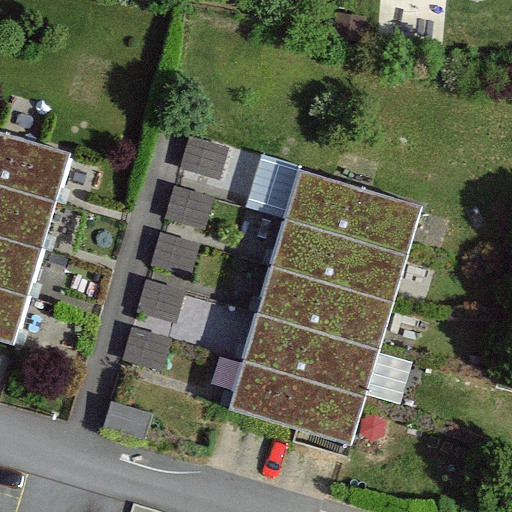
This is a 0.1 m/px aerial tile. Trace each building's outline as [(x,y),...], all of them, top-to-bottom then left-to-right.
[(0,136),(0,187),(54,203),(68,157),(0,136)] [(302,173),(288,220),(405,255),(419,208),(302,173)] [(0,187),(0,237),(41,250),(54,203),(0,187)] [(288,220),(274,268),(390,303),(405,255),(288,220)] [(0,289),(27,297),(41,250),(0,237),(0,289)] [(274,268),(260,315),(376,350),(390,303),(274,268)] [(225,332),(231,295),(151,282),(145,319),(225,332)] [(0,289),(0,335),(14,340),(27,297),(0,289)] [(260,315),(245,363),(362,398),(376,350),(260,315)] [(165,365),(175,336),(139,323),(129,352),(165,365)] [(245,363),(232,407),(349,441),(362,398),(245,363)]
